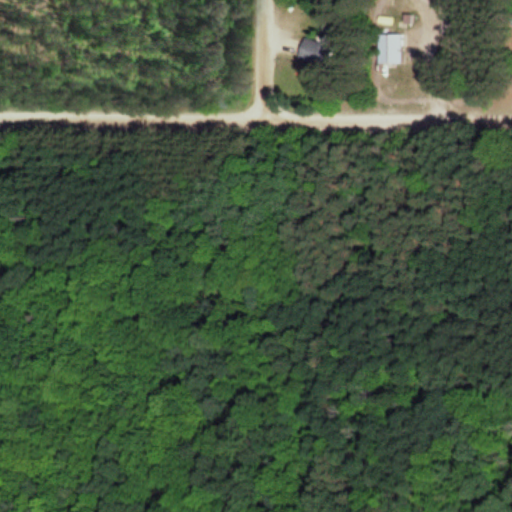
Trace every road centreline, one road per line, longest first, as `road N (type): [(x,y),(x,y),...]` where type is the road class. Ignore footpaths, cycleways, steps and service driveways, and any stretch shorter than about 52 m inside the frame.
road 1 (residential): [(511,122),(0,119)]
road 2 (residential): [(266,121),(266,0)]
